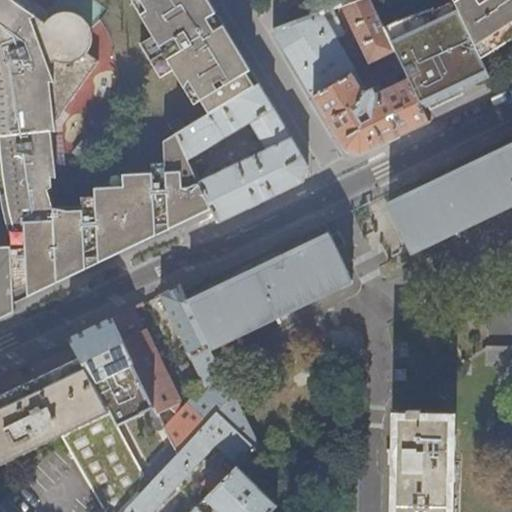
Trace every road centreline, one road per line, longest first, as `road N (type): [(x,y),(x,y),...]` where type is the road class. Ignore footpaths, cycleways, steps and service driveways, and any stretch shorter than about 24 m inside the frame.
road 1 (residential): [(0,353),(339,190)]
road 2 (residential): [(339,190),(231,0)]
road 3 (residential): [(339,190),(511,108)]
road 4 (unknown): [(370,372),(511,309)]
